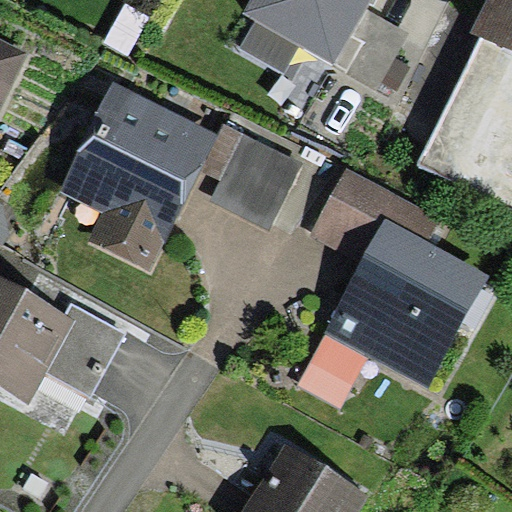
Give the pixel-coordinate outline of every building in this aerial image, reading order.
[(330,70),(366,0),(258,0),(245,26),(330,70)] [(511,0),(499,0),(419,165),(511,210),(511,0)] [(0,86),(13,61),(0,53),(0,86)] [(218,155),(116,105),(70,196),(106,214),(93,240),(144,265),(190,173),(221,188),(214,202),(263,226),(290,172),(225,140),(218,155)] [(418,390),(473,289),(413,256),(427,229),(346,185),(318,235),(371,264),(329,341),(418,390)] [(58,332),(0,302),(0,392),(22,404),(39,370),(86,394),(114,338),(67,315),(58,332)] [(348,511),(351,507),(281,469),(257,511),(348,511)]
